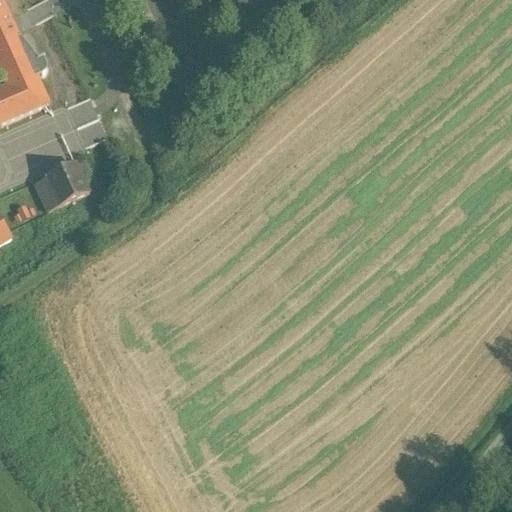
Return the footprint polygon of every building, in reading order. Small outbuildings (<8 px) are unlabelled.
[(0,43),(15,37),(0,3),(0,43)] [(7,94),(0,96),(0,129),(48,109),(36,82),(18,43),(15,37),(0,43),(0,53),(12,80),(16,90),(7,94)] [(42,63),(23,41),(18,43),(36,82),(43,78),(45,76),(46,72),(45,70),(43,64),(45,63),(44,62),(42,63)] [(12,80),(6,83),(4,88),(7,94),(16,90),(12,80)] [(213,86),(199,93),(204,102),(218,95),(213,86)] [(77,124),(94,119),(90,102),(72,107),(77,124)] [(89,197),(75,167),(45,181),(46,183),(59,211),(89,197)] [(59,211),(46,183),(35,188),(48,216),(59,211)] [(0,248),(12,242),(0,222),(0,248)]
